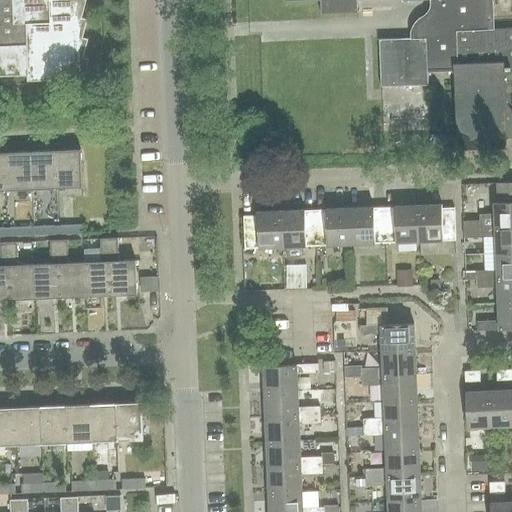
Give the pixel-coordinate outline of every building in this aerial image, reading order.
[(0,0),(0,76),(28,76),(28,81),(85,79),(89,59),(84,57),(88,39),(83,37),(88,19),(82,17),(86,0),(0,0)] [(53,150),(54,188),(80,187),(79,149),(53,150)] [(53,150),(28,151),(30,189),(54,188),(53,150)] [(30,189),(28,151),(3,152),(5,190),(30,189)] [(464,222),(464,230),(511,228),(511,182),(497,184),(498,203),(493,203),(494,220),(464,222)] [(442,205),(418,206),(420,243),(456,241),(454,208),(442,209),(442,205)] [(420,243),(418,206),(394,207),(395,211),(384,211),(386,244),(420,243)] [(374,208),(350,209),(351,245),(386,244),(384,211),(374,212),(374,208)] [(351,245),(350,209),(325,210),(326,213),(315,214),(317,246),(351,245)] [(283,248),(317,246),(315,214),(305,214),(305,211),(281,212),(283,248)] [(283,248),(281,212),(257,212),(258,216),(244,216),(245,249),(283,248)] [(62,235),(84,234),(84,225),(61,225),(62,235)] [(55,226),(31,227),(32,236),(55,235),(55,226)] [(32,236),(31,227),(11,227),(11,237),(32,236)] [(494,237),(495,254),(511,253),(511,228),(464,230),(465,239),(494,237)] [(109,238),(99,239),(100,261),(84,262),(86,296),(111,295),(109,238)] [(117,238),(109,238),(111,295),(137,294),(136,260),(118,261),(117,238)] [(58,240),(48,241),(49,264),(34,264),(35,298),(61,297),(58,240)] [(67,240),(58,240),(61,297),(86,296),(84,262),(68,263),(67,240)] [(8,243),(0,243),(0,242),(0,299),(10,299),(8,243)] [(16,242),(8,243),(10,299),(35,298),(34,264),(17,265),(16,242)] [(475,272),(475,279),(511,277),(511,253),(495,254),(496,271),(475,272)] [(413,270),(397,271),(398,286),(413,286),(413,270)] [(159,291),(158,277),(141,277),(141,292),(159,291)] [(497,287),(497,305),(511,304),(511,277),(475,279),(475,289),(497,287)] [(431,280),(431,292),(441,292),(441,280),(431,280)] [(511,329),(511,304),(497,305),(498,321),(477,322),(477,331),(511,329)] [(387,308),(366,308),(367,325),(388,324),(387,308)] [(354,311),(348,311),(336,311),(336,321),(355,321),(354,311)] [(383,352),(415,351),(414,324),(359,326),(360,336),(382,335),(383,352)] [(361,377),(416,375),(415,351),(383,352),(384,368),(361,369),(361,377)] [(335,373),(335,361),(324,362),(324,374),(335,373)] [(318,364),(264,366),(265,393),(297,391),(297,375),(318,374),(318,364)] [(497,370),(497,371),(497,381),(511,380),(510,370),(497,370)] [(480,371),(465,372),(465,382),(480,381),(480,371)] [(385,402),(418,400),(416,375),(361,377),(361,385),(384,384),(385,402)] [(297,391),(265,393),(266,418),(320,416),(320,407),(298,408),(297,391)] [(488,392),(490,428),(511,426),(511,411),(511,391),(488,392)] [(488,392),(466,393),(465,393),(467,429),(490,428),(488,392)] [(364,428),(419,425),(418,400),(385,402),(385,419),(363,419),(364,428)] [(116,403),(118,441),(143,440),(141,402),(116,403)] [(118,441),(116,403),(90,405),(92,443),(118,441)] [(92,443),(90,405),(65,406),(66,444),(92,443)] [(66,444),(65,406),(40,407),(41,445),(66,444)] [(41,445),(40,407),(14,408),(16,446),(41,445)] [(0,446),(16,446),(14,408),(0,408),(0,446)] [(320,416),(266,418),(267,443),(300,442),(299,426),(320,425),(320,416)] [(387,451),(420,450),(419,425),(364,428),(364,435),(386,434),(387,451)] [(364,428),(347,428),(347,436),(364,435),(364,428)] [(300,442),(267,443),(268,468),(322,466),(322,465),(322,458),(300,459),(300,442)] [(420,450),(387,451),(388,468),(365,469),(366,478),(421,476),(420,450)] [(334,453),(322,453),(322,458),(322,465),(334,464),(334,453)] [(489,471),(488,455),(471,456),(472,471),(489,471)] [(322,466),(268,468),(269,493),(302,492),(301,475),(323,474),(322,466)] [(109,471),(96,471),(96,480),(109,480),(109,471)] [(389,503),(422,501),(421,476),(366,478),(366,479),(366,480),(366,486),(388,485),(389,503)] [(122,480),(122,490),(146,489),(145,479),(122,480)] [(116,480),(93,481),(94,491),(116,490),(116,480)] [(94,491),(93,481),(71,482),(72,492),(94,491)] [(66,482),(43,483),(43,493),(66,492),(66,482)] [(511,511),(511,503),(497,504),(497,493),(505,492),(504,482),(489,483),(490,493),(490,511),(511,511)] [(43,493),(43,483),(21,484),(21,494),(43,493)] [(0,494),(11,494),(16,494),(15,484),(0,484),(0,494)] [(302,492),(269,493),(269,511),(324,511),(324,508),(302,509),(302,492)] [(68,511),(68,497),(60,498),(60,511),(68,511)] [(68,497),(68,511),(77,511),(77,497),(68,497)] [(18,511),(18,499),(9,500),(9,511),(18,511)] [(18,499),(18,511),(27,511),(27,499),(18,499)] [(422,511),(422,501),(389,503),(389,511),(422,511)]
